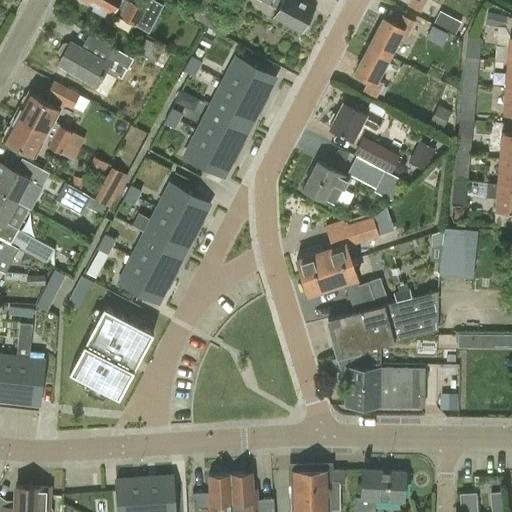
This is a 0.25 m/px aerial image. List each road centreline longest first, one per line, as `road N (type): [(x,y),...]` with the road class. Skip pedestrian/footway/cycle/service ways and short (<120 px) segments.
road 1 (residential): [(322,436),(264,243),(263,173),(356,0)]
road 2 (residential): [(322,436),(45,454),(0,448)]
road 3 (residential): [(444,440),(322,436)]
